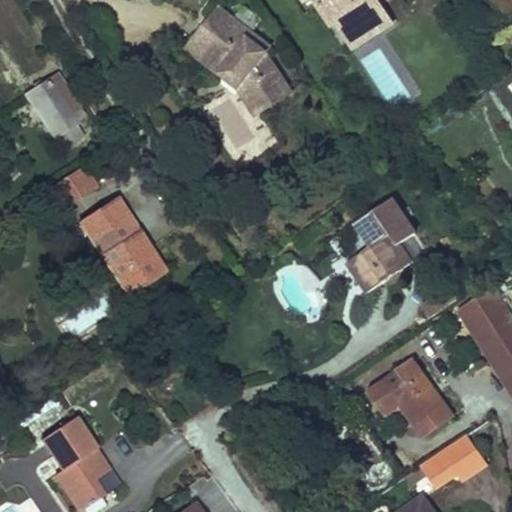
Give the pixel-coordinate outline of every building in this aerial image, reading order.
[(313,0),(318,7),(328,0),(334,0),(338,4),(338,23),(336,25),(337,27),(369,25),(389,12),(380,0),(313,0)] [(331,28),(336,25),(338,23),(338,4),(334,0),(328,0),(318,7),(331,28)] [(221,9),(191,45),(226,71),(230,66),(245,79),(238,87),(257,114),(273,105),(270,100),(290,88),(266,53),(264,54),(256,47),(262,40),(221,9)] [(369,25),(337,27),(353,49),(395,21),(389,12),(369,25)] [(270,47),(262,40),(256,47),(264,54),(266,53),(270,47)] [(188,50),(238,87),(245,79),(230,66),(226,71),(191,45),(188,50)] [(86,118),(59,75),(50,80),(78,123),(86,118)] [(78,123),(50,80),(28,94),(56,138),(78,123)] [(293,93),(290,88),(270,100),(273,105),(293,93)] [(86,136),(78,123),(56,138),(64,151),(86,136)] [(99,188),(84,166),(78,169),(73,173),(50,189),(64,210),(69,207),(99,188)] [(100,234),(91,239),(128,297),(166,272),(151,248),(144,251),(138,241),(144,238),(119,197),(89,216),(100,234)] [(417,233),(394,198),(357,222),(373,246),(350,261),(370,292),(413,264),(401,244),(417,233)] [(89,216),(80,222),(91,239),(100,234),(89,216)] [(151,248),(144,238),(138,241),(144,251),(151,248)] [(431,319),(459,299),(452,287),(422,306),(431,319)] [(511,387),(511,322),(491,290),(460,309),(489,356),(492,354),(511,387)] [(100,302),(67,316),(74,332),(107,317),(100,302)] [(129,328),(138,341),(158,327),(150,315),(129,328)] [(454,415),(414,359),(369,392),(386,416),(392,411),(404,427),(414,421),(425,436),(454,415)] [(91,453),(97,450),(76,417),(43,438),(63,470),(57,475),(81,511),(104,496),(94,481),(104,474),(91,453)] [(488,464),(468,435),(438,456),(422,467),(437,489),(459,474),(464,481),(488,464)] [(110,470),(97,450),(91,453),(104,474),(110,470)] [(434,511),(424,497),(402,511),(434,511)]
